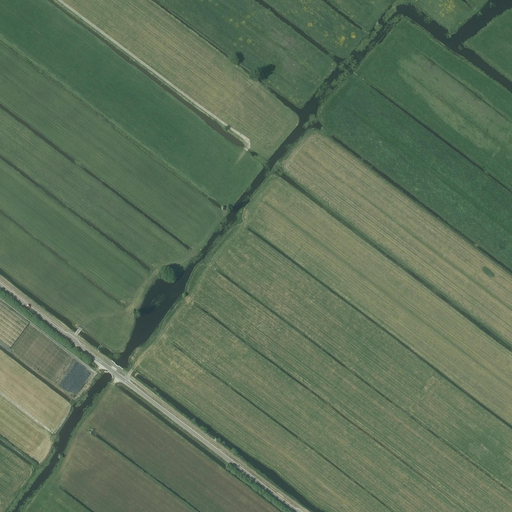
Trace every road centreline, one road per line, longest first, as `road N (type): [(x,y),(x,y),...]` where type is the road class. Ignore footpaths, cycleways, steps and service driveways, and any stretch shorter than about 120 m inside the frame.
road 1 (tertiary): [(297,511),(0,285)]
road 2 (track): [(71,340),(88,317),(125,311),(158,268),(191,255),(231,202),(243,153)]
road 3 (track): [(0,393),(50,431),(94,374),(0,300)]
road 4 (track): [(59,0),(255,148)]
